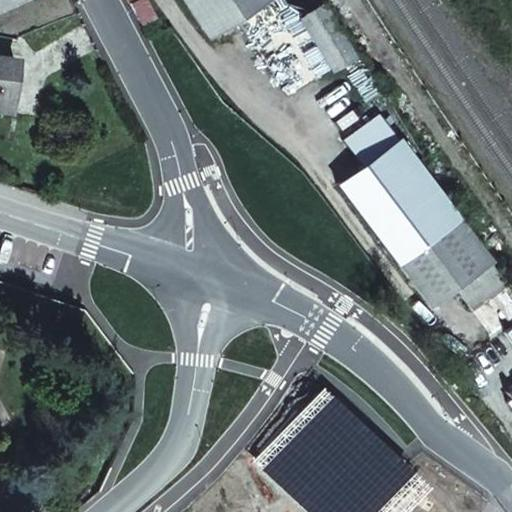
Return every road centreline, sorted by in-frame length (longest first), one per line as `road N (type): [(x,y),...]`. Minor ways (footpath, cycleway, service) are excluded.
road 1 (residential): [(292,285),(230,244),(104,0)]
road 2 (residential): [(292,285),(235,286),(0,212)]
road 3 (residential): [(110,511),(344,319)]
road 4 (residential): [(511,493),(396,355),(344,319)]
